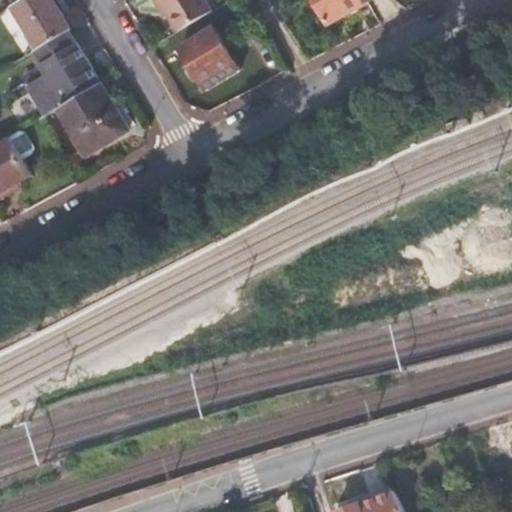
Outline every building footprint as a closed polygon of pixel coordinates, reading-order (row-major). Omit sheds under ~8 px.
[(55,0),(21,0),(14,4),(39,48),(69,30),(73,28),(55,0)] [(214,9),(208,0),(157,0),(159,4),(163,2),(169,12),(180,30),(214,9)] [(316,0),(327,21),(366,0),(316,0)] [(216,26),(183,47),(208,90),(242,70),(216,26)] [(62,106),(68,102),(104,81),(80,41),(77,43),(69,30),(39,48),(37,49),(45,62),(51,72),(31,83),(49,114),(62,106)] [(45,62),(25,73),(31,83),(51,72),(45,62)] [(68,102),(62,106),(90,153),(132,128),(104,81),(68,102)] [(14,135),(0,143),(0,201),(16,192),(13,187),(22,183),(37,174),(14,135)] [(406,511),(395,489),(339,509),(339,511),(406,511)]
